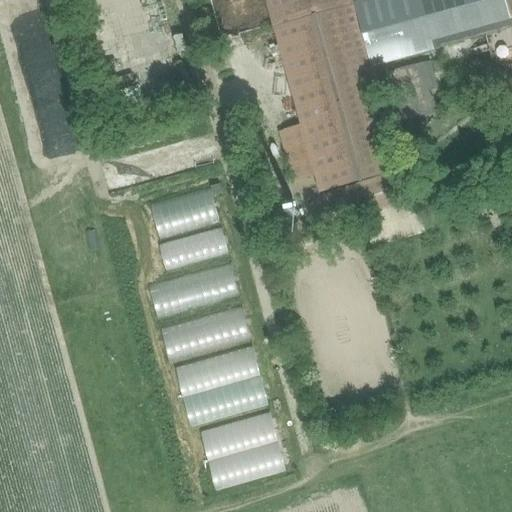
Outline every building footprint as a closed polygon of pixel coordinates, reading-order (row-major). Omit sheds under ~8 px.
[(267,0),(275,28),(277,28),(357,6),(356,3),(366,0),(267,0)] [(357,6),(358,9),(373,65),(488,34),(511,27),(511,14),(505,16),(501,0),(366,0),(356,3),(357,6)] [(511,0),(509,0),(511,10),(511,27),(488,34),(495,60),(506,65),(511,63),(511,0)] [(357,6),(277,28),(320,190),(400,168),(374,71),(358,9),(357,6)] [(147,155),(130,162),(138,181),(155,174),(147,155)] [(112,177),(126,178),(126,164),(112,164),(112,177)] [(327,225),(408,199),(398,170),(318,196),(327,225)] [(216,190),(148,203),(154,233),(190,226),(188,219),(220,213),(216,190)] [(158,244),(161,262),(225,254),(223,235),(158,244)] [(218,286),(233,283),(229,267),(214,270),(218,286)]
